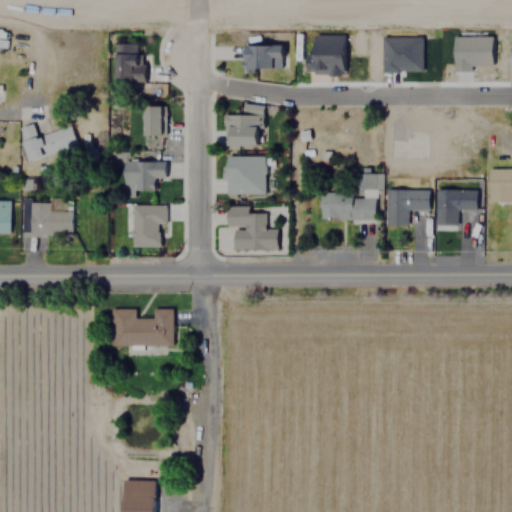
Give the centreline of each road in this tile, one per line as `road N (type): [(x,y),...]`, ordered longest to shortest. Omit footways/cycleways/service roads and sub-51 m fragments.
road 1 (residential): [(511,269),(0,277)]
road 2 (residential): [(195,80),(318,95),(511,92)]
road 3 (residential): [(198,272),(194,48)]
